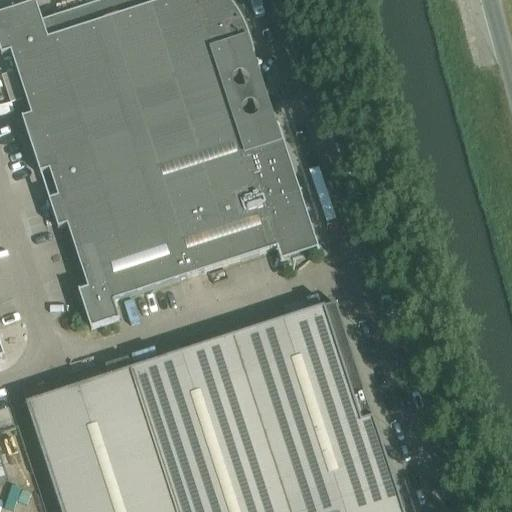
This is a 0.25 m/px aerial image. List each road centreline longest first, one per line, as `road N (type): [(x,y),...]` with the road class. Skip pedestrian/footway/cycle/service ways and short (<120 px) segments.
road 1 (unclassified): [(0,385),(352,265)]
road 2 (unclassified): [(352,265),(267,0)]
road 3 (unclassified): [(433,511),(352,265)]
